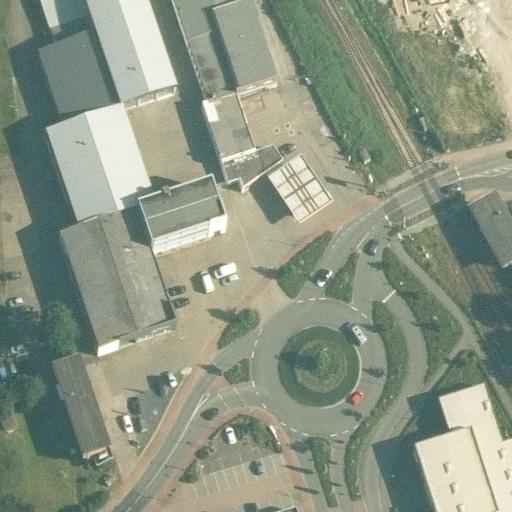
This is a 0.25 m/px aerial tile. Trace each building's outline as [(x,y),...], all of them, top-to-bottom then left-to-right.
[(78,0),(37,0),(49,34),(56,53),(93,41),(78,0)] [(139,0),(78,0),(93,41),(118,117),(119,117),(173,99),(139,0)] [(169,0),(206,111),(234,102),(234,103),(276,90),(257,32),(258,31),(251,10),(250,10),(246,0),(169,0)] [(511,0),(454,0),(474,37),(479,35),(511,16),(511,0)] [(511,16),(479,35),(511,96),(511,16)] [(56,53),(37,60),(63,136),(118,117),(93,41),(56,53)] [(206,111),(201,113),(226,189),(238,185),(241,196),(282,167),(271,153),(253,159),(234,103),(234,102),(206,111)] [(154,213),(119,117),(118,117),(63,136),(43,143),(76,238),(77,239),(136,219),(154,213)] [(300,163),(266,187),(298,234),(332,210),(300,163)] [(154,213),(136,219),(149,259),(179,249),(183,262),(197,257),(193,245),(223,234),(209,195),(154,213)] [(496,219),(491,211),(474,220),(502,272),(511,266),(511,240),(499,217),(496,219)] [(136,219),(77,239),(76,238),(58,244),(97,361),(174,335),(149,259),(136,219)] [(109,458),(78,367),(55,375),(85,466),(109,458)] [(408,459),(415,481),(421,499),(424,511),(511,511),(511,457),(510,450),(499,454),(491,432),(479,395),(432,410),(444,447),(408,459)]
